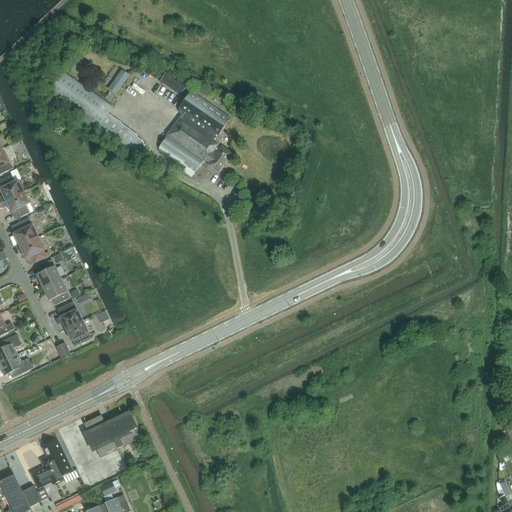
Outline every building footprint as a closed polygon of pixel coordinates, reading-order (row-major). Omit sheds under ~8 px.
[(122,70),(108,89),(116,94),(130,75),(122,70)] [(93,125),(145,162),(151,153),(146,149),(148,146),(137,138),(138,137),(121,125),(122,124),(109,114),(113,108),(64,73),(50,93),(74,110),(72,113),(92,127),(93,125)] [(186,87),(166,74),(160,82),(180,96),(186,87)] [(212,133),(225,113),(192,88),(177,111),(184,115),(212,133)] [(212,133),(184,115),(168,136),(159,148),(186,168),(183,172),(191,178),(203,161),(204,160),(210,164),(208,167),(219,173),(233,154),(222,146),(218,152),(215,151),(221,139),(212,133)] [(0,175),(13,169),(10,162),(11,162),(5,149),(0,151),(0,175)] [(0,203),(24,192),(23,190),(24,188),(22,184),(20,183),(18,181),(15,182),(12,175),(0,180),(0,183),(2,188),(0,189),(3,196),(0,197),(0,203)] [(17,219),(30,213),(26,205),(30,204),(28,201),(29,199),(27,195),(25,194),(24,192),(0,203),(0,205),(2,209),(8,206),(12,213),(14,212),(17,219)] [(39,238),(33,225),(32,225),(29,219),(16,225),(19,231),(14,234),(20,247),(39,238)] [(45,250),(39,238),(20,247),(26,259),(45,250)] [(45,251),(27,259),(31,266),(51,256),(49,252),(46,254),(45,251)] [(37,275),(43,288),(61,279),(52,260),(37,268),(40,274),(37,275)] [(70,298),(61,279),(43,288),(49,301),(52,299),(55,306),(70,298)] [(78,289),(71,293),(74,299),(81,296),(78,289)] [(24,294),(19,296),(22,303),(27,300),(24,294)] [(63,323),(66,330),(83,321),(77,310),(73,302),(57,310),(61,318),(56,320),(58,326),(63,323)] [(0,314),(0,328),(1,328),(4,335),(14,330),(11,323),(6,326),(0,314)] [(89,333),(83,321),(66,330),(72,341),(75,347),(91,339),(88,333),(89,333)] [(0,349),(0,363),(18,355),(15,348),(22,345),(17,335),(3,341),(6,347),(0,349)] [(48,355),(57,351),(53,342),(44,347),(48,355)] [(57,347),(63,360),(71,356),(65,343),(57,347)] [(21,362),(18,355),(0,363),(0,367),(4,376),(17,370),(20,375),(33,369),(28,359),(21,362)] [(129,414),(112,422),(119,437),(119,438),(120,440),(115,443),(116,445),(118,450),(124,447),(125,447),(125,446),(129,444),(129,445),(130,444),(130,443),(134,441),(135,442),(136,442),(135,441),(140,439),(140,440),(141,439),(129,414)] [(85,423),(84,424),(90,435),(91,439),(101,458),(102,458),(102,457),(106,455),(106,456),(107,455),(107,454),(111,452),(112,453),(113,453),(112,452),(117,450),(117,451),(118,450),(118,449),(116,445),(115,443),(114,441),(113,440),(101,416),(100,416),(101,417),(97,419),(96,418),(95,419),(95,420),(91,422),(91,421),(90,421),(90,422),(86,424),(85,423)] [(44,468),(32,474),(39,488),(52,482),(53,485),(63,480),(62,477),(73,472),(58,441),(43,448),(48,457),(41,461),(44,468)] [(23,492),(14,475),(0,481),(0,484),(13,511),(28,511),(32,510),(30,508),(42,502),(34,486),(23,492)] [(511,509),(511,491),(510,488),(509,489),(505,482),(500,485),(508,502),(511,509)] [(105,496),(116,491),(113,483),(101,487),(105,496)] [(501,498),(500,498),(505,511),(503,511),(511,511),(511,509),(508,502),(500,485),(499,483),(499,491),(499,493),(501,498)] [(107,503),(105,503),(109,511),(130,511),(132,511),(131,511),(124,495),(113,500),(107,503)] [(56,505),(59,511),(66,508),(63,502),(56,505)] [(109,511),(105,503),(87,511),(109,511)]
